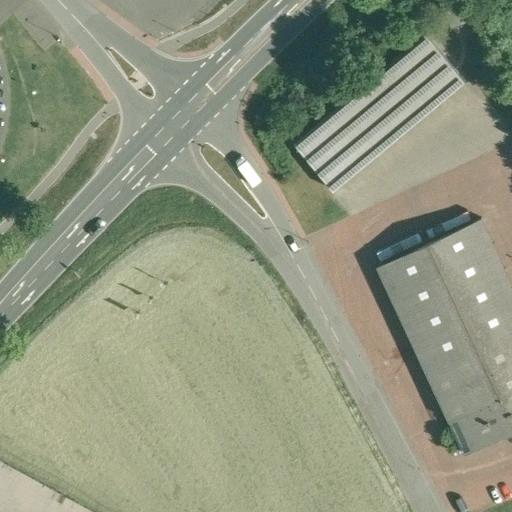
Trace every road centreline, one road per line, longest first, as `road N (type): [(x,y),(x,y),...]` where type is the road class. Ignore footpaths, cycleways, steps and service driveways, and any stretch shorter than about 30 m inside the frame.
road 1 (residential): [(181,112),(257,193),(296,253),(431,511)]
road 2 (primary): [(0,308),(181,112)]
road 3 (residential): [(181,112),(54,0)]
road 4 (primary): [(181,112),(299,0)]
